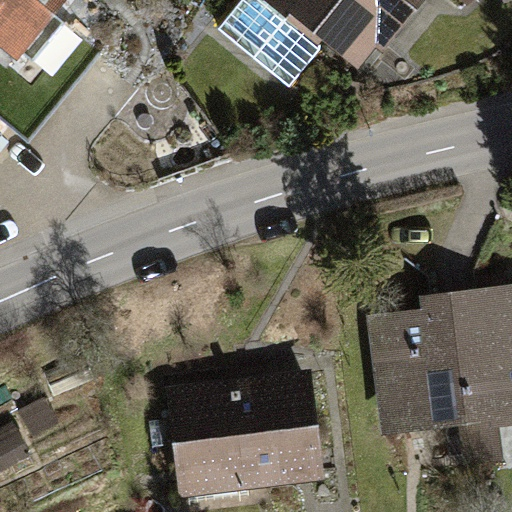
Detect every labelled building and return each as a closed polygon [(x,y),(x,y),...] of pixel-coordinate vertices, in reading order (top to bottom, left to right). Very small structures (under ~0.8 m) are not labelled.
[(66,0),(0,0),(0,48),(17,61),(53,16),(66,0)] [(424,0),(242,0),(218,30),(290,88),(326,44),(357,69),(377,44),(384,50),(424,0)] [(423,309),(368,315),(382,436),(462,428),(466,466),(503,462),(499,424),(511,422),(511,287),(421,298),(423,309)] [(313,374),(169,390),(181,498),(325,482),(313,374)] [(45,398),(19,411),(33,438),(59,424),(45,398)] [(12,423),(0,429),(0,471),(1,473),(30,458),(12,423)]
